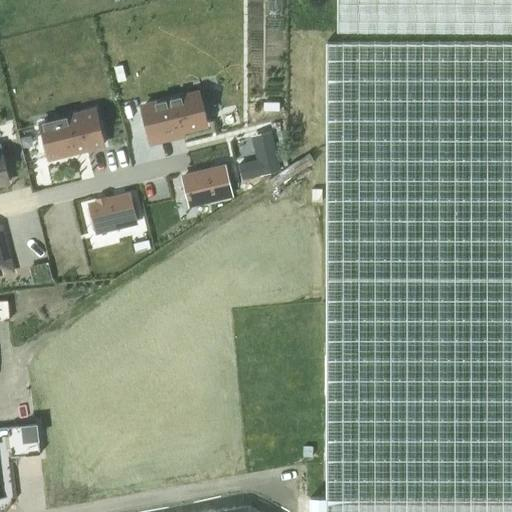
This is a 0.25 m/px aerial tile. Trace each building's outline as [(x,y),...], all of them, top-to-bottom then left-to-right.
[(511,0),(335,0),(336,29),(511,29),(511,0)] [(326,496),(310,496),(309,511),(511,511),(511,41),(336,41),(326,41),(326,68),(326,127),(326,141),(326,158),(326,168),(326,457),(326,496)] [(197,92),(142,105),(150,137),(205,124),(197,92)] [(94,109),(40,123),(49,158),(74,151),(74,148),(86,145),(86,148),(103,144),(94,109)] [(262,158),(239,164),(242,177),(279,168),(270,131),(256,135),(262,158)] [(223,165),(182,175),(189,204),(230,194),(223,165)] [(130,197),(89,207),(94,227),(133,218),(134,221),(136,221),(130,197)] [(0,226),(0,272),(11,269),(0,226)] [(6,299),(0,299),(0,318),(8,318),(6,299)]
